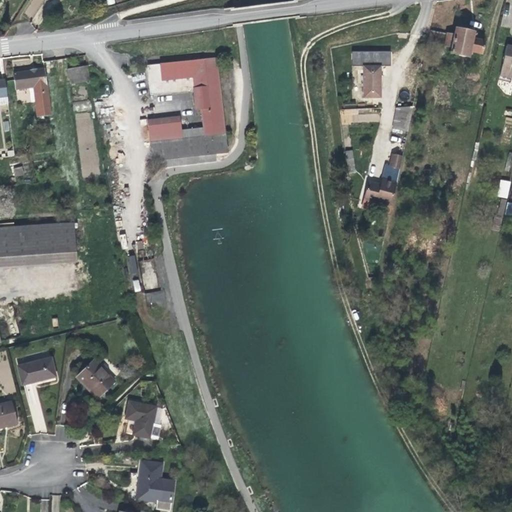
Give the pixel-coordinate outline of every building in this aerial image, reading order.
[(454,36),(430,30),(428,38),(432,39),(445,42),(444,45),(452,47),(451,53),(467,57),(468,54),(472,54),(472,52),(481,54),(484,41),(478,40),(471,39),(473,33),(464,30),(456,29),(454,36)] [(511,46),(506,45),(500,76),(511,78),(511,75),(511,46)] [(423,61),(431,62),(433,54),(430,53),(425,53),(423,61)] [(153,167),(164,166),(216,161),(215,154),(228,153),(217,58),(147,66),(150,95),(189,90),(189,89),(194,89),(196,109),(201,108),(203,128),(181,130),(179,116),(148,119),(153,167)] [(421,72),(436,74),(438,63),(431,62),(423,61),(421,72)] [(70,84),(90,81),(87,66),(67,69),(70,84)] [(380,80),(380,66),(363,66),(363,98),(380,98),(380,80)] [(50,115),(44,69),(13,73),(15,89),(30,87),(31,95),(35,94),(37,117),(50,115)] [(74,103),(75,112),(88,109),(87,101),(74,103)] [(379,108),(341,109),(342,123),(380,122),(379,108)] [(408,132),(413,108),(396,108),(393,128),(408,132)] [(351,150),(345,152),(348,174),(354,173),(351,150)] [(389,166),(400,169),(402,156),(391,155),(389,166)] [(23,175),(21,167),(11,169),(13,176),(23,175)] [(390,205),(396,183),(382,179),(381,185),(379,189),(367,186),(364,198),(390,205)] [(507,198),(511,181),(501,179),(497,196),(507,198)] [(511,201),(500,199),(492,229),(499,231),(503,214),(511,215),(511,201)] [(76,262),(74,222),(0,227),(0,268),(33,266),(76,262)] [(126,257),(129,274),(137,272),(134,255),(126,257)] [(132,281),(135,292),(141,290),(138,280),(132,281)] [(148,305),(165,304),(164,291),(146,292),(148,305)] [(22,385),(56,377),(51,358),(17,367),(22,385)] [(98,398),(114,382),(93,361),(76,377),(84,385),(85,384),(98,398)] [(0,428),(16,424),(11,402),(0,404),(0,428)] [(132,435),(149,438),(152,424),(156,407),(128,402),(125,419),(135,421),(132,435)] [(152,424),(149,438),(156,440),(156,437),(158,438),(160,425),(152,424)] [(157,502),(160,480),(162,464),(141,461),(137,499),(157,502)] [(174,481),(160,480),(157,502),(156,509),(170,511),(174,481)]
